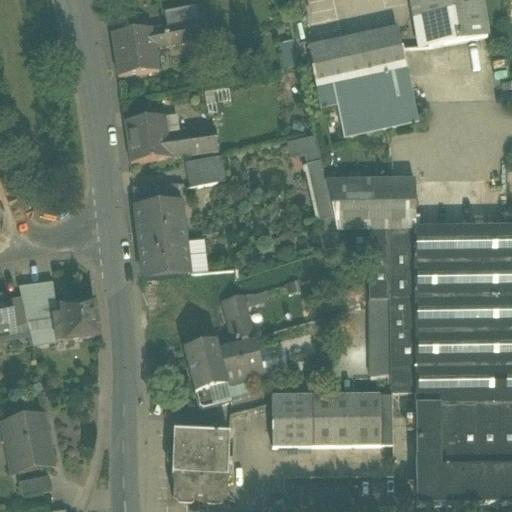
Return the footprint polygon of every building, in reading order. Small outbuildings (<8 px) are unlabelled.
[(486,41),(479,0),(418,0),(427,52),(486,41)] [(163,15),(166,29),(199,23),(196,8),(163,15)] [(110,38),(117,80),(158,75),(155,53),(203,43),(199,23),(166,29),(152,32),(110,38)] [(308,53),(312,73),(400,54),(396,33),(308,53)] [(282,46),(288,70),(297,68),(292,43),(282,46)] [(337,110),(344,143),(417,127),(409,91),(407,92),(403,75),(406,74),(401,54),(400,54),(312,73),(312,74),(321,114),(337,110)] [(130,167),(170,162),(167,142),(164,119),(124,125),(130,167)] [(179,140),(167,142),(170,162),(217,155),(214,130),(178,135),(179,140)] [(307,168),(320,165),(314,138),(286,145),(290,162),(304,159),(307,168)] [(184,166),(190,192),(217,186),(212,161),(184,166)] [(320,165),(307,168),(312,193),(325,190),(320,165)] [(414,462),(415,511),(511,509),(511,231),(415,233),(414,184),(325,185),(344,271),(368,265),(369,305),(389,305),(390,305),(391,379),(391,398),(398,398),(398,403),(405,403),(405,398),(415,398),(416,462),(414,462)] [(132,192),(140,267),(187,262),(181,207),(180,207),(178,188),(132,191),(132,192)] [(312,193),(319,224),(332,220),(325,190),(312,193)] [(339,252),(332,220),(319,224),(326,255),(339,252)] [(189,278),(187,262),(140,267),(142,282),(189,278)] [(297,285),(285,288),(288,299),(301,296),(297,285)] [(19,295),(21,301),(25,317),(55,313),(55,312),(52,286),(35,288),(35,293),(19,295)] [(243,300),(246,312),(267,307),(264,295),(243,300)] [(0,297),(0,342),(16,339),(14,331),(9,304),(7,296),(0,297)] [(263,381),(263,380),(257,357),(246,312),(243,300),(224,305),(230,330),(234,345),(229,346),(228,342),(183,353),(194,398),(197,411),(201,413),(229,406),(225,390),(263,381)] [(21,301),(9,304),(14,331),(27,329),(25,317),(21,301)] [(369,357),(370,381),(391,379),(390,305),(389,305),(369,305),(369,357)] [(93,307),(61,311),(61,318),(65,345),(98,340),(93,307)] [(25,317),(27,329),(53,325),(52,319),(61,318),(61,311),(56,312),(55,313),(25,317)] [(52,319),(53,325),(55,346),(65,345),(61,318),(52,319)] [(32,349),(55,346),(53,325),(27,329),(32,349)] [(278,351),(257,357),(263,380),(284,375),(278,351)] [(271,451),(379,450),(378,400),(271,401),(271,451)] [(379,450),(392,450),(392,428),(391,400),(385,400),(378,400),(379,450)] [(10,443),(17,476),(52,469),(45,435),(41,436),(38,422),(0,429),(4,445),(10,443)] [(171,480),(173,480),(227,483),(229,438),(173,436),(171,480)] [(10,443),(4,445),(10,477),(17,476),(10,443)] [(226,504),(227,483),(173,480),(172,501),(226,504)] [(19,488),(22,502),(50,497),(47,483),(19,488)]
